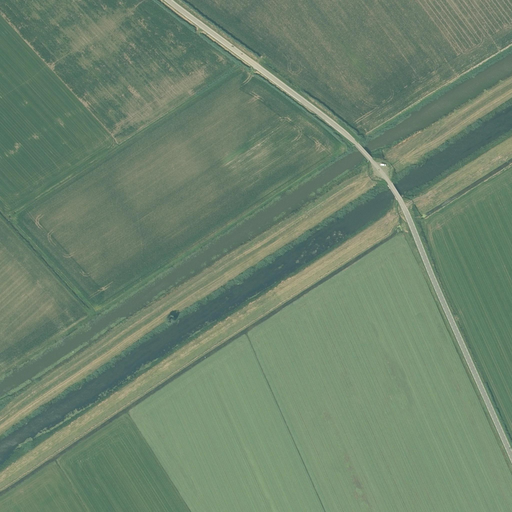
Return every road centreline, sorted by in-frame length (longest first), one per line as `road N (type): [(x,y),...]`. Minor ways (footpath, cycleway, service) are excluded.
road 1 (tertiary): [(511,458),(404,209),(371,160),(165,0)]
road 2 (track): [(0,482),(404,209)]
road 3 (track): [(0,414),(380,172)]
